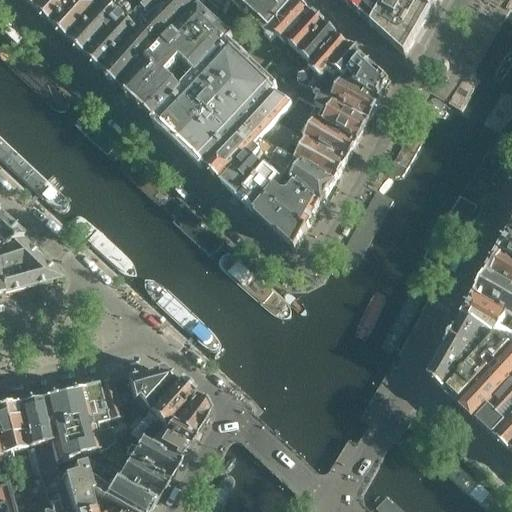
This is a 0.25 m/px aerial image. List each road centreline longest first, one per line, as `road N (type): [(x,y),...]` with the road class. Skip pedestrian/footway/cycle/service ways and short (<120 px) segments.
road 1 (residential): [(420,91),(320,272),(295,275),(0,5)]
road 2 (residential): [(405,390),(511,187)]
road 3 (residential): [(0,384),(150,340)]
road 4 (residential): [(228,411),(337,507)]
road 5 (residential): [(511,485),(405,390)]
road 6 (residential): [(319,0),(420,91)]
road 7 (residential): [(337,507),(405,390)]
road 8 (residential): [(0,201),(88,284)]
